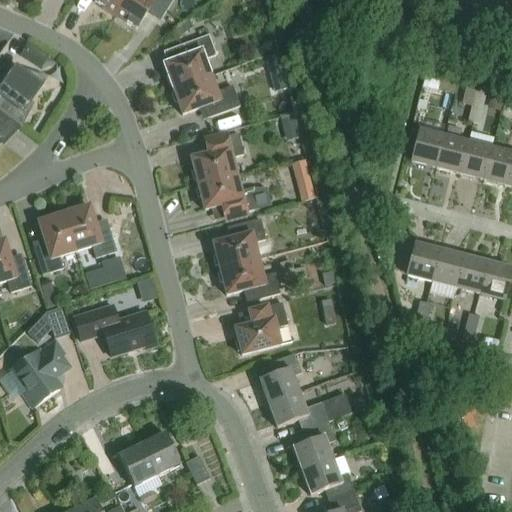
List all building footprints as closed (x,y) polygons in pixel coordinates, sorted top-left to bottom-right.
[(114,18),(125,0),(96,0),(94,4),(114,18)] [(125,0),(114,18),(136,32),(150,11),(162,19),(175,0),(125,0)] [(187,22),(175,31),(179,39),(192,29),(187,22)] [(173,92),(210,78),(205,63),(216,59),(208,38),(205,29),(189,35),(192,44),(180,49),(184,60),(164,67),(173,92)] [(279,56),(265,60),(268,72),(283,68),(279,56)] [(0,113),(17,127),(18,126),(25,115),(23,113),(47,80),(24,72),(21,76),(15,72),(6,85),(0,80),(0,113)] [(173,92),(182,118),(203,110),(207,121),(240,109),(232,89),(216,95),(210,78),(173,92)] [(441,81),(438,92),(455,95),(457,84),(441,81)] [(473,106),(483,108),(487,92),(477,89),(473,106)] [(490,95),(487,105),(501,109),(504,99),(490,95)] [(479,124),(483,108),(473,106),(469,122),(479,124)] [(9,138),(17,127),(0,113),(0,144),(6,136),(9,138)] [(299,141),(293,118),(281,121),(287,144),(299,141)] [(436,169),(444,138),(420,132),(412,163),(436,169)] [(460,175),(468,145),(444,138),(436,169),(460,175)] [(195,188),(234,179),(228,153),(240,151),(237,139),(208,145),(210,157),(189,162),(195,188)] [(484,181),(492,151),(468,145),(460,175),(484,181)] [(509,187),(511,173),(511,155),(492,151),(484,181),(509,187)] [(454,189),(454,175),(439,175),(439,189),(454,189)] [(309,178),(295,182),(300,199),(301,204),(310,202),(314,200),(310,183),(309,178)] [(234,179),(195,188),(201,214),(223,209),(225,221),(254,214),(250,193),(238,196),(234,179)] [(266,191),(252,191),(257,211),(270,208),(266,191)] [(96,261),(117,255),(108,226),(96,230),(89,209),(62,217),(74,256),(92,250),(96,261)] [(59,260),(74,256),(62,217),(38,225),(45,246),(33,249),(43,278),(63,272),(59,260)] [(215,274),(254,265),(250,248),(262,245),(257,224),(228,231),(230,243),(209,248),(215,274)] [(11,296),(31,289),(23,261),(11,264),(5,243),(0,244),(0,286),(7,284),(11,296)] [(431,283),(439,252),(414,246),(406,276),(431,283)] [(455,289),(463,258),(439,252),(431,283),(455,289)] [(479,295),(487,265),(463,258),(455,289),(479,295)] [(254,265),(215,274),(221,300),(242,295),(245,307),(274,300),(270,279),(258,281),(254,265)] [(503,302),(511,271),(487,265),(479,295),(503,302)] [(322,277),(325,290),(335,287),(332,275),(322,277)] [(331,302),(321,304),(323,313),(333,311),(331,302)] [(416,318),(426,321),(430,305),(420,302),(416,318)] [(145,349),(146,352),(156,349),(146,316),(118,325),(113,309),(74,322),(81,344),(104,337),(111,360),(145,349)] [(250,329),(229,333),(235,360),(274,351),(270,334),(282,331),(276,309),(247,316),(250,329)] [(45,316),(28,334),(38,347),(50,332),(55,342),(70,337),(61,310),(45,316)] [(464,331),(473,334),(478,317),(468,315),(464,331)] [(421,337),(426,321),(416,318),(412,335),(421,337)] [(469,350),(473,334),(464,331),(459,348),(469,350)] [(60,391),(56,385),(53,381),(68,370),(60,360),(64,357),(56,345),(41,356),(40,354),(12,373),(27,394),(23,397),(33,411),(60,391)] [(262,410),(293,398),(287,382),(295,379),(287,360),(262,370),(266,380),(252,386),(262,410)] [(296,436),(352,415),(345,397),(315,408),(300,414),(293,398),(262,410),(271,433),(292,424),(296,436)] [(451,404),(454,428),(480,425),(476,400),(451,404)] [(330,445),(323,427),(352,416),(352,415),(296,436),(301,447),(287,452),(297,476),(328,464),(322,449),(330,445)] [(164,436),(142,447),(158,480),(180,469),(164,436)] [(142,447),(119,459),(135,491),(158,480),(142,447)] [(199,459),(185,465),(196,488),(210,481),(199,459)] [(325,506),(352,496),(344,478),(335,481),(328,464),(297,476),(307,500),(320,495),(325,506)] [(358,511),(352,496),(325,506),(327,511),(358,511)] [(99,511),(95,503),(75,511),(99,511)]
